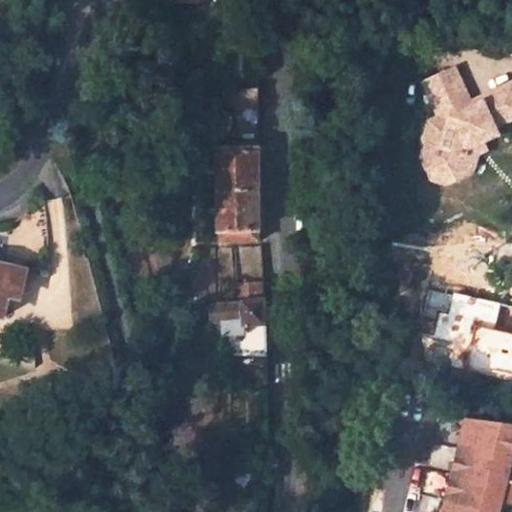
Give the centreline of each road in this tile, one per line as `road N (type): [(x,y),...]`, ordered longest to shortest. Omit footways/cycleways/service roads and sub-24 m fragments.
road 1 (residential): [(286,511),(276,0)]
road 2 (residential): [(99,0),(27,192),(0,204)]
